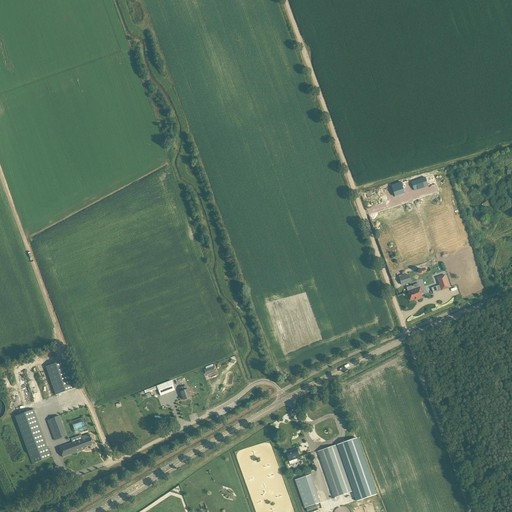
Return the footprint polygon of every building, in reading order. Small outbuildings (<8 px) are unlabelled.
[(425,177),(411,182),(414,190),(428,186),(425,177)] [(391,184),(395,196),(404,193),(400,181),(391,184)] [(399,276),(399,278),(402,285),(411,281),(409,275),(403,277),(402,274),(399,276)] [(445,275),(437,278),(440,285),(442,290),(449,288),(445,275)] [(414,291),(409,293),(411,300),(417,298),(418,299),(422,298),(421,293),(423,293),(420,287),(413,289),(414,291)] [(46,367),(56,395),(75,388),(65,360),(46,367)] [(213,366),(204,370),(206,375),(215,372),(213,366)] [(171,380),(157,386),(158,388),(161,396),(175,390),(171,380)] [(182,387),(180,388),(181,392),(182,395),(184,400),(191,397),(190,395),(189,392),(188,389),(187,390),(186,386),(182,387)] [(30,456),(33,463),(51,457),(34,410),(15,416),(30,456)] [(47,420),(55,440),(67,436),(59,416),(47,420)] [(72,424),(76,433),(87,429),(83,418),(74,421),(75,423),(72,424)] [(83,439),(60,447),(63,457),(85,449),(85,448),(94,445),(90,434),(82,437),(83,439)] [(357,438),(337,445),(353,491),(356,501),(377,494),(357,438)] [(318,451),(334,498),(353,491),(337,445),(318,451)] [(297,448),(286,452),(290,464),(298,462),(297,459),(300,457),(297,448)] [(295,480),(305,508),(320,502),(310,475),(295,480)]
